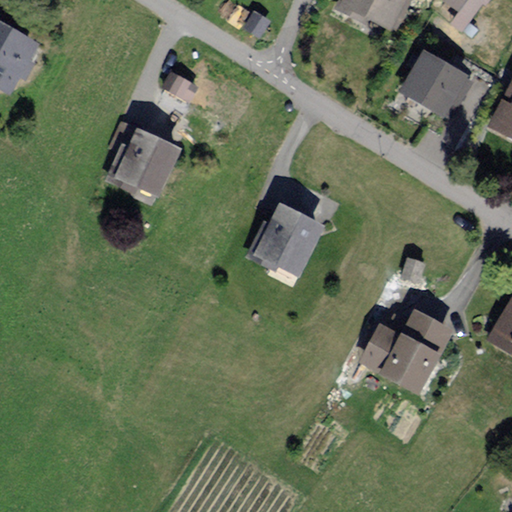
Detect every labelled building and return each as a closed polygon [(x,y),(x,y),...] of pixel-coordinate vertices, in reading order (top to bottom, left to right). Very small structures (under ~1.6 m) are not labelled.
[(340,0),(337,6),(387,36),(403,0),(340,0)] [(490,0),(442,0),(441,3),(473,26),(490,0)] [(4,35),(0,32),(0,98),(3,100),(32,50),(4,35)] [(424,57),(405,90),(450,116),(469,83),(424,57)] [(196,90),(166,73),(146,108),(160,116),(185,128),(194,109),(187,105),(196,90)] [(511,77),(484,130),(511,145),(511,77)] [(128,133),(108,181),(152,202),(174,153),(128,133)] [(320,230),(273,207),(246,256),(295,280),(320,230)] [(511,299),(510,297),(484,340),(511,362),(511,299)] [(375,325),(354,365),(413,399),(448,334),(410,310),(397,336),(375,325)]
